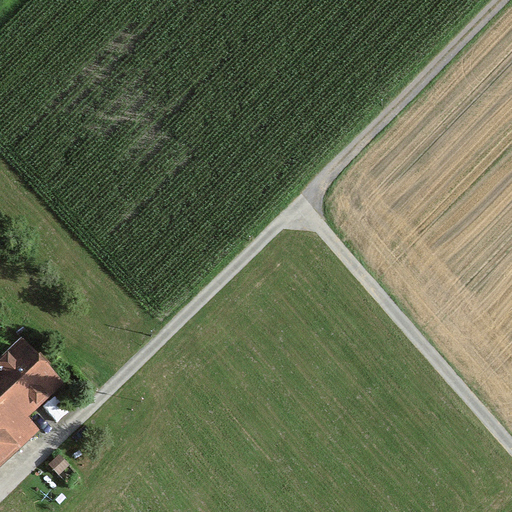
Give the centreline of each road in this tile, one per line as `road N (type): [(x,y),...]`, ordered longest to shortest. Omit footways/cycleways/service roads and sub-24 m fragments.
road 1 (track): [(299,208),(0,488)]
road 2 (track): [(511,447),(299,208)]
road 3 (track): [(299,208),(504,0)]
